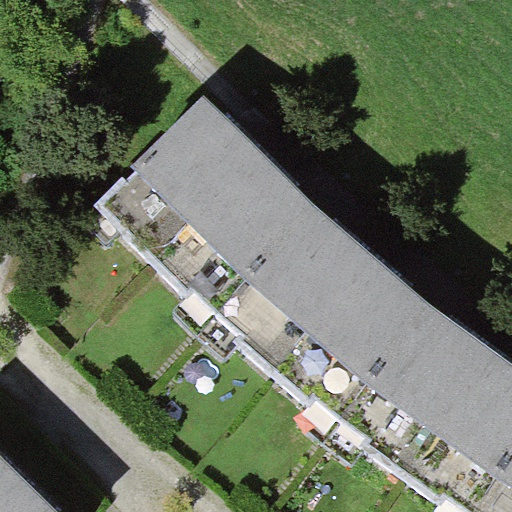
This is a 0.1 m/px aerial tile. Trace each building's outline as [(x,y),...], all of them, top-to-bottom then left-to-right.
[(0,0),(0,76),(35,3),(28,0),(0,0)] [(100,214),(217,326),(323,221),(206,105),(100,214)] [(434,325),(323,221),(217,326),(345,433),(434,325)] [(345,433),(455,511),(478,511),(511,469),(511,379),(434,325),(345,433)] [(511,511),(511,469),(478,511),(511,511)] [(33,511),(0,478),(0,511),(33,511)]
